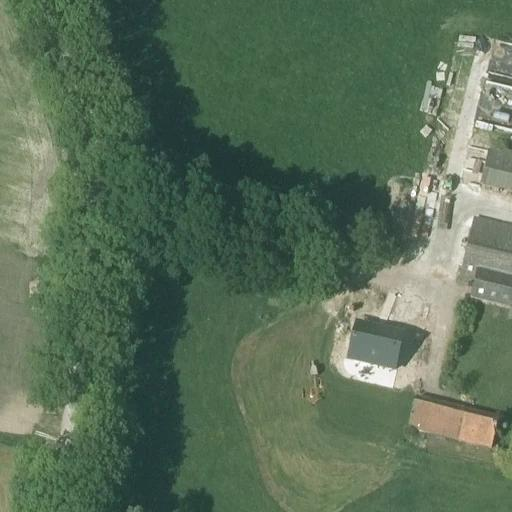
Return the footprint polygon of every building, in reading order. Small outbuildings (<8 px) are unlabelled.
[(481,190),(511,197),(511,156),(491,152),(481,190)] [(511,230),(474,222),(459,285),(473,288),(470,302),(511,311),(511,230)] [(354,326),(346,361),(392,372),(401,337),(354,326)] [(350,416),(396,420),(400,385),(373,383),(373,376),(367,376),(365,392),(319,388),(317,410),(350,413),(350,416)] [(501,425),(503,412),(436,393),(420,389),(412,408),(405,432),(490,453),(499,424),(501,425)]
